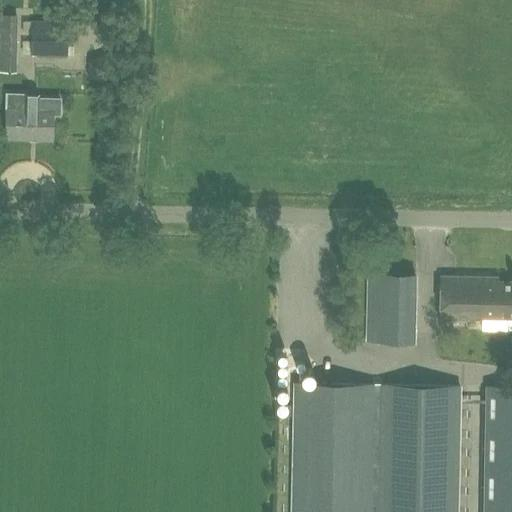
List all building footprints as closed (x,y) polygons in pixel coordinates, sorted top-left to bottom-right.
[(32,7),(31,16),(18,15),(16,48),(31,48),(31,53),(67,55),(68,23),(66,23),(67,8),(32,7)] [(13,94),(16,48),(18,15),(0,14),(0,108),(7,108),(7,94),(13,94)] [(25,94),(13,94),(7,94),(7,108),(6,138),(53,139),(54,108),(24,108),(25,94)] [(368,271),(367,337),(414,338),(416,273),(368,271)] [(498,277),(440,276),(439,318),(511,319),(511,281),(498,281),(498,277)] [(311,346),(297,344),(295,358),(309,359),(311,346)] [(456,511),(459,388),(294,385),(291,511),(456,511)] [(511,511),(511,386),(484,386),(482,511),(511,511)] [(478,457),(478,402),(466,402),(466,456),(478,457)]
